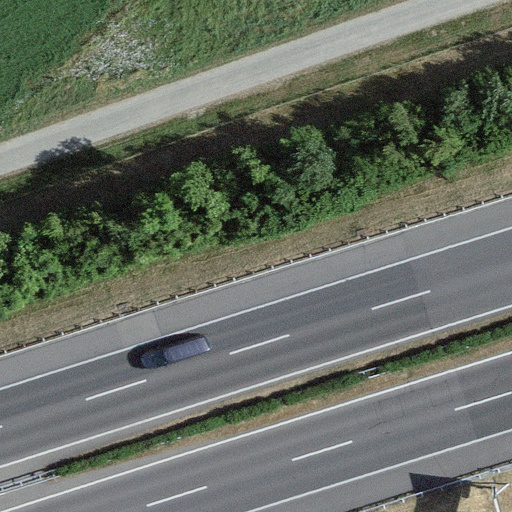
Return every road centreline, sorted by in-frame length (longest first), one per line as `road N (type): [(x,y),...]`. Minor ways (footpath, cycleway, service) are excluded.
road 1 (motorway): [(511,266),(0,427)]
road 2 (track): [(0,161),(455,0)]
road 3 (motorway): [(129,511),(511,392)]
